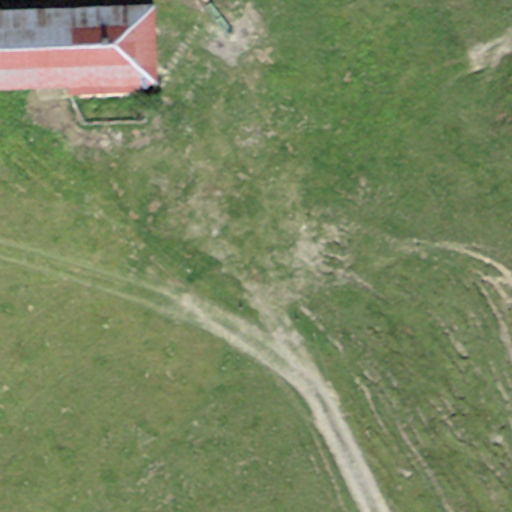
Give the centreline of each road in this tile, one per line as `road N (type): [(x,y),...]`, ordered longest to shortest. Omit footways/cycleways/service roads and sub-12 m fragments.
road 1 (track): [(187,306),(309,386),(374,511)]
road 2 (track): [(0,247),(187,306)]
